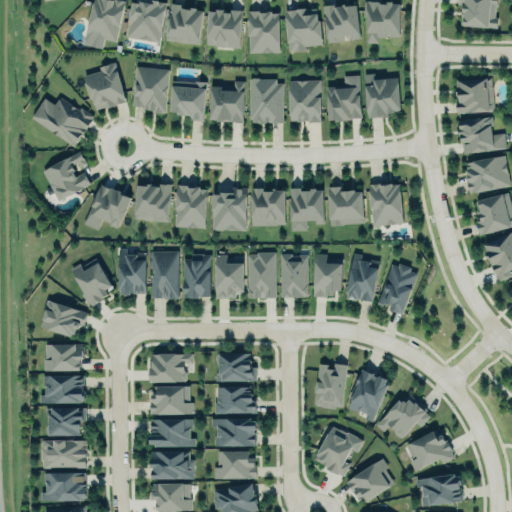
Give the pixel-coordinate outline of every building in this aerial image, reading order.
[(91,0),(126,0),(116,43),(83,35),(91,0)] [(165,3),(141,0),(130,0),(126,37),(160,42),(165,3)] [(463,25),(488,27),(488,26),(497,27),(498,16),(495,16),(496,5),(497,5),(497,0),(458,0),(458,1),(463,1),(462,12),(463,12),(463,25)] [(399,1),(365,2),(366,42),(377,42),(377,37),(400,37),(399,1)] [(171,2),(183,4),(183,7),(188,8),(188,6),(196,7),(196,10),(203,11),(198,44),(166,39),(170,11),(169,11),(171,2)] [(323,5),(327,41),(343,40),(343,36),(351,36),(351,38),(360,38),(357,2),(323,5)] [(209,10),(215,11),(215,8),(224,9),(224,12),(229,12),(229,9),(242,10),(239,47),(216,45),(216,44),(207,43),(209,10)] [(285,11),(289,52),(305,50),(305,46),(323,44),(321,21),(318,21),(317,8),(285,11)] [(279,52),(279,11),(247,11),(248,52),(279,52)] [(126,101),(114,62),(99,66),(100,70),(83,75),(90,98),(92,98),(95,109),(105,106),(106,108),(126,101)] [(135,66),(169,69),(165,112),(162,112),(162,113),(153,112),(154,110),(149,110),(149,109),(144,108),(144,106),(132,105),(135,66)] [(343,75),(358,74),(361,117),(350,118),(350,120),(344,120),(344,121),(336,122),(335,120),(328,121),(326,86),(336,86),(336,88),(344,87),(343,75)] [(373,79),(385,78),(398,76),(401,110),(394,111),(394,113),(388,114),(388,117),(381,118),(381,117),(368,118),(367,110),(366,110),(365,85),(373,85),(373,79)] [(492,111),(492,78),(455,79),(456,112),(492,111)] [(232,79),(242,80),(243,121),(209,118),(209,84),(231,87),(232,79)] [(282,122),(283,79),(249,79),(248,122),(282,122)] [(320,79),(321,121),(308,122),(308,121),(297,121),(297,120),(290,121),(289,81),(320,79)] [(170,113),(189,114),(189,120),(203,121),(205,82),(171,80),(170,113)] [(31,117),(44,98),(54,104),(60,96),(79,109),(80,107),(93,116),(91,118),(92,118),(73,146),(31,117)] [(461,153),(505,148),(503,133),(493,134),(491,116),(458,119),(461,153)] [(42,170),(79,150),(86,162),(79,166),(77,162),(72,165),(74,170),(72,171),(75,175),(84,171),(90,183),(58,201),(42,170)] [(465,162),(467,170),(465,170),(469,193),(477,191),(477,192),(493,189),(493,188),(510,185),(505,155),(465,162)] [(367,183),(382,181),(382,184),(401,182),(405,224),(371,227),(367,183)] [(137,185),(144,185),(144,183),(152,183),(152,186),(157,186),(158,183),(170,184),(167,221),(134,218),(137,185)] [(101,184),(110,189),(111,187),(124,193),(124,194),(131,198),(117,228),(109,224),(110,222),(101,218),(97,229),(83,223),(101,184)] [(205,228),(207,189),(200,189),(200,187),(185,187),(185,185),(176,184),(174,226),(205,228)] [(328,186),(342,185),(342,191),(354,190),(355,193),(362,192),(364,222),(342,224),(342,225),(330,226),(328,186)] [(246,187),(231,187),(231,192),(212,192),(211,229),(245,230),(246,187)] [(285,191),(284,224),(252,224),(252,188),(265,188),(265,191),(270,191),(270,188),(277,188),(277,191),(285,191)] [(290,188),(302,188),(302,191),(308,191),(308,188),(310,188),(310,189),(314,189),(313,188),(316,188),(316,190),(323,190),(325,224),(314,224),(314,220),(307,220),(307,230),(292,230),(290,188)] [(511,226),(511,210),(508,192),(476,199),(480,219),(475,220),(478,234),(511,226)] [(511,232),(483,242),(496,281),(511,275),(511,274),(510,268),(511,267),(511,232)] [(119,247),(127,248),(127,251),(146,251),(146,293),(130,293),(130,295),(121,295),(121,289),(119,289),(119,247)] [(178,250),(150,251),(151,298),(178,298),(178,250)] [(311,298),(334,299),(334,292),(342,293),(343,256),(327,255),(328,251),(313,251),(311,298)] [(275,252),(247,252),(248,298),(276,297),(275,252)] [(346,298),(373,301),(378,261),(360,259),(361,253),(351,252),(346,298)] [(210,296),(210,254),(203,254),(203,253),(190,253),(191,258),(183,258),(183,297),(191,297),(191,299),(200,299),(200,296),(210,296)] [(280,254),(281,297),(291,297),(305,297),(305,296),(307,296),(308,254),(299,254),(299,255),(290,256),(292,253),(280,254)] [(244,293),(243,263),(227,264),(226,254),(216,255),(216,298),(237,297),(237,293),(244,293)] [(85,294),(69,268),(80,261),(82,265),(95,257),(113,287),(107,291),(109,294),(92,305),(91,303),(89,305),(86,301),(82,294),(85,294)] [(391,263),(377,303),(383,305),(384,304),(386,305),(387,304),(391,305),(389,310),(397,313),(399,312),(403,314),(418,273),(410,271),(411,267),(399,263),(398,266),(391,263)] [(85,311),(47,300),(39,326),(76,338),(85,311)] [(83,343),(43,344),(44,370),(79,370),(79,359),(83,359),(83,343)] [(149,382),(149,367),(152,367),(152,361),(153,360),(153,353),(193,352),(193,362),(184,363),(184,371),(185,372),(186,374),(186,379),(184,381),(176,381),(176,382),(149,382)] [(218,353),(250,353),(250,360),(252,360),(252,365),(257,365),(257,381),(222,381),(222,380),(216,380),(216,372),(219,372),(218,353)] [(313,405),(340,408),(346,364),(333,362),(332,365),(318,363),(313,405)] [(362,368),(368,372),(369,371),(377,374),(376,376),(378,377),(379,376),(387,380),(385,384),(388,386),(372,422),(364,418),(367,414),(358,410),(357,412),(348,408),(352,398),(349,397),(362,368)] [(42,374),(84,374),(84,399),(80,399),(80,401),(40,401),(40,393),(45,393),(45,386),(42,386),(42,374)] [(155,386),(189,385),(190,402),(193,402),(193,413),(185,414),(158,414),(150,413),(150,400),(151,400),(151,394),(155,393),(155,386)] [(252,385),(215,386),(215,413),(253,412),(252,385)] [(388,426),(400,438),(415,422),(420,426),(431,414),(406,391),(375,425),(382,431),(388,426)] [(48,435),(80,434),(79,429),(81,429),(81,422),(83,422),(83,420),(85,420),(85,406),(52,407),(52,413),(48,413),(48,435)] [(211,418),(211,426),(214,426),(215,445),(255,445),(255,417),(211,418)] [(195,445),(195,438),(190,438),(189,429),(192,429),(192,419),(151,419),(151,435),(150,435),(150,445),(155,445),(155,447),(195,445)] [(343,475),(349,463),(344,460),(358,437),(348,431),(347,432),(332,426),(313,458),(325,463),(324,466),(343,475)] [(440,458),(442,462),(454,457),(451,452),(452,451),(447,441),(445,441),(442,435),(439,436),(436,430),(406,445),(413,459),(410,460),(415,470),(440,458)] [(86,467),(43,467),(43,460),(41,460),(41,442),(43,439),(86,439),(86,467)] [(151,451),(150,468),(152,468),(152,479),(177,479),(177,478),(194,478),(194,460),(189,459),(189,450),(151,451)] [(255,477),(255,457),(248,457),(248,450),(217,450),(217,465),(213,465),(213,478),(255,477)] [(345,481),(381,457),(388,466),(385,469),(394,482),(367,501),(366,500),(365,501),(360,496),(358,498),(345,481)] [(85,497),(80,497),(80,500),(41,500),(41,491),(46,491),(46,482),(43,482),(43,471),(85,471),(85,497)] [(416,486),(415,478),(455,473),(455,475),(460,475),(462,486),(461,486),(463,500),(453,502),(429,505),(422,505),(420,495),(423,495),(421,486),(416,486)] [(155,491),(156,490),(151,490),(152,482),(190,482),(190,497),(192,497),(192,510),(183,510),(183,511),(172,510),(171,511),(157,511),(155,511),(156,500),(150,500),(150,491),(155,491)] [(213,488),(252,483),(254,490),(255,490),(258,502),(257,503),(258,509),(244,511),(220,511),(220,507),(215,509),(213,497),(214,496),(213,488)]
